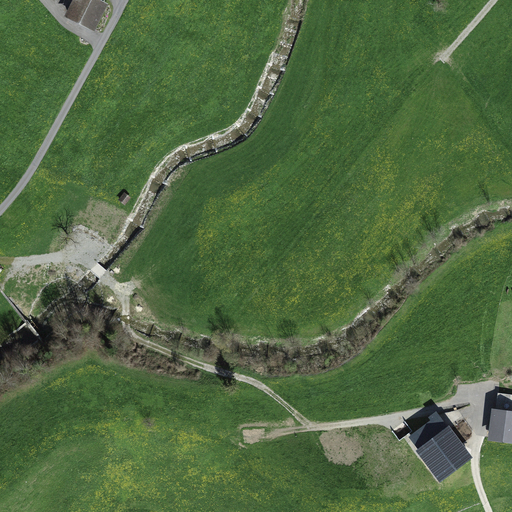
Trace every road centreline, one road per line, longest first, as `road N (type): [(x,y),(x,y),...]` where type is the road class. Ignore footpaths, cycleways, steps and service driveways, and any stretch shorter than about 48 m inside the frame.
road 1 (track): [(468,402),(310,426),(258,384),(136,340),(122,323),(125,298),(85,258),(0,260)]
road 2 (unclassified): [(0,211),(49,140),(124,0)]
